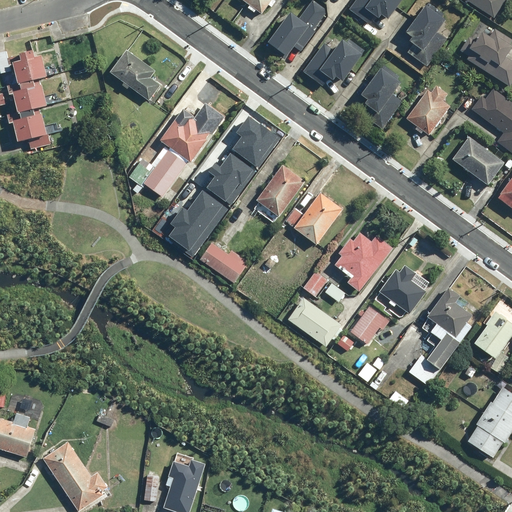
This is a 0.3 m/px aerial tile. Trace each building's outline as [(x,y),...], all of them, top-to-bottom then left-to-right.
[(237,0),(237,1),(260,17),(272,0),(237,0)] [(367,24),(371,18),(375,21),(377,17),(385,22),(401,0),(354,0),(347,10),(367,24)] [(460,0),(493,20),(505,0),(460,0)] [(409,39),(406,43),(416,50),(411,57),(425,68),(445,40),(435,32),(443,21),(439,19),(442,15),(427,4),(424,8),(422,6),(402,34),(409,39)] [(314,33),(312,31),(323,16),(309,5),(297,21),(288,14),(265,46),(283,59),(292,47),(300,52),(314,33)] [(478,34),(474,42),(467,38),(458,52),(467,57),(464,62),(508,89),(511,82),(511,63),(504,58),(510,48),(508,46),(511,40),(493,29),(487,39),(478,34)] [(339,84),(363,51),(346,40),(344,44),(339,41),(331,51),(323,44),(301,73),(316,84),(321,77),(329,83),(332,80),(339,84)] [(148,103),(159,88),(149,80),(155,72),(125,51),(108,75),(148,103)] [(39,60),(32,61),(31,54),(8,60),(6,53),(0,54),(0,77),(11,75),(14,89),(44,81),(39,60)] [(398,77),(382,65),(357,98),(364,103),(362,106),(371,113),(366,120),(381,130),(401,103),(390,95),(398,85),(394,82),(398,77)] [(426,92),(404,121),(427,137),(449,108),(441,102),(446,95),(435,87),(429,94),(426,92)] [(39,89),(10,96),(16,118),(45,110),(39,89)] [(511,102),(493,89),(484,100),(479,97),(470,110),(503,133),(495,143),(511,155),(511,102)] [(181,112),(158,144),(188,166),(223,119),(204,105),(193,120),(181,112)] [(138,123),(127,116),(122,125),(132,132),(138,123)] [(39,118),(9,125),(14,146),(45,138),(39,118)] [(467,137),(449,161),(485,188),(503,164),(467,137)] [(255,167),(231,149),(225,157),(219,153),(203,175),(233,198),(255,167)] [(167,152),(143,186),(160,199),(185,166),(167,152)] [(304,182),(280,165),(254,201),(277,218),(304,182)] [(511,176),(495,200),(511,211),(511,176)] [(319,192),(302,215),(294,209),(285,223),(293,228),(291,230),(314,247),(342,209),(319,192)] [(198,210),(180,197),(160,224),(178,237),(198,210)] [(275,231),(268,226),(260,237),(267,242),(275,231)] [(336,255),(339,258),(332,267),(348,279),(344,283),(358,294),(392,250),(375,237),(370,243),(358,234),(351,242),(349,240),(336,255)] [(228,255),(211,243),(199,261),(233,284),(247,262),(230,251),(228,255)] [(277,261),(269,256),(261,267),(269,273),(277,261)] [(409,282),(414,275),(402,267),(397,274),(393,271),(376,294),(408,317),(425,293),(409,282)] [(326,281),(314,272),(302,289),(314,298),(326,281)] [(344,294),(330,284),(323,293),(337,303),(344,294)] [(423,362),(436,372),(470,328),(464,324),(470,316),(453,305),(459,297),(447,288),(425,318),(435,325),(429,334),(439,341),(423,362)] [(340,325),(302,299),(286,322),(324,348),(340,325)] [(366,347),(378,330),(382,333),(389,323),(368,308),(349,334),(366,347)] [(511,325),(496,313),(472,344),(493,360),(511,334),(511,325)] [(376,369),(367,362),(357,376),(367,383),(376,369)] [(511,395),(500,387),(464,442),(492,460),(511,430),(511,395)] [(395,391),(389,400),(401,409),(408,400),(395,391)] [(29,418),(14,414),(12,423),(0,419),(0,449),(26,458),(35,431),(26,428),(29,418)] [(114,421),(100,415),(97,423),(111,428),(114,421)] [(96,472),(90,476),(67,442),(41,459),(76,511),(78,511),(101,497),(99,493),(107,488),(96,472)] [(187,466),(172,461),(167,478),(171,480),(161,510),(168,511),(188,511),(203,465),(189,460),(187,466)] [(157,477),(146,476),(143,502),(154,504),(157,477)]
